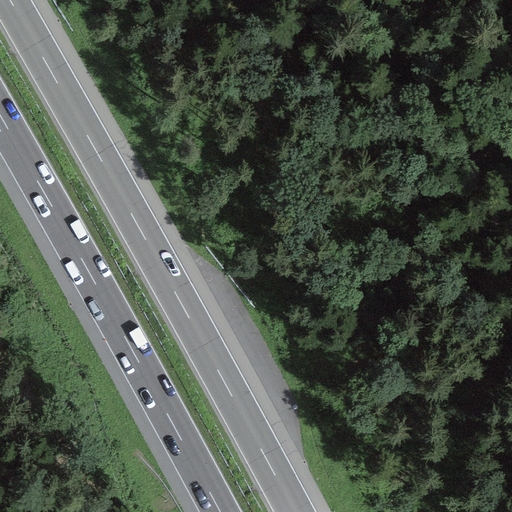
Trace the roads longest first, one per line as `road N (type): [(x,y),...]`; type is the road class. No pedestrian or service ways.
road 1 (motorway): [(294,511),(9,0)]
road 2 (motorway): [(0,115),(220,511)]
